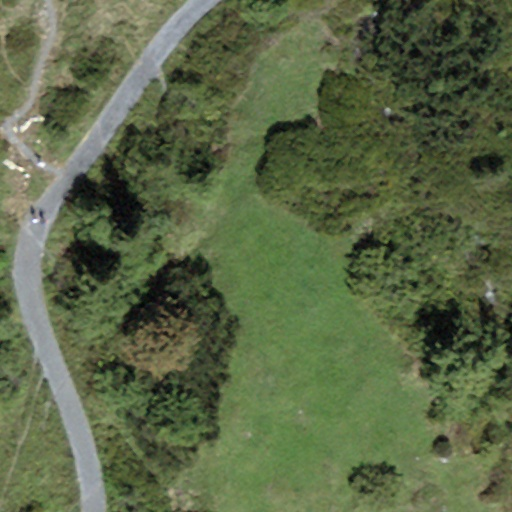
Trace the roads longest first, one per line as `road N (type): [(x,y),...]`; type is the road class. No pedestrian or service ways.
road 1 (track): [(24,253),(43,209),(191,13),(209,0)]
road 2 (track): [(88,511),(79,457),(28,325),(24,253)]
